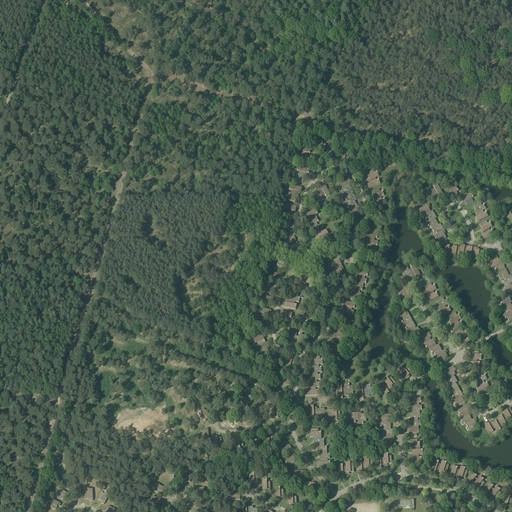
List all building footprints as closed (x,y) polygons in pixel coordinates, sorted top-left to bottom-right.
[(323,142),(318,141),(316,153),(320,153),(320,152),(324,153),(326,145),(323,144),(323,142)] [(300,151),(300,154),(307,155),(308,153),(310,153),(311,149),(299,146),(298,151),(300,151)] [(334,148),(330,147),(327,159),(331,160),(331,158),(336,159),(337,151),(334,151),(334,148)] [(307,155),(300,154),(296,153),(295,158),(297,158),(296,162),(304,163),(305,159),(307,159),(307,155)] [(346,155),(341,154),(339,166),(343,166),(343,165),(347,166),(349,158),(346,157),(346,155)] [(358,155),(354,155),(351,166),(355,167),(355,165),(360,166),(361,158),(358,158),(358,155)] [(299,172),(299,174),(306,176),(307,173),(309,174),(310,169),(298,167),(297,171),(299,172)] [(368,182),(375,178),(379,177),(377,172),(375,173),(373,170),(366,173),(368,178),(367,178),(368,182)] [(306,179),(306,176),(299,174),(295,173),(294,178),(296,179),(295,181),(303,182),(304,178),(306,179)] [(342,187),(343,190),(350,187),(349,184),(351,183),(349,178),(338,184),(340,188),(342,187)] [(375,178),(368,182),(369,184),(367,185),(369,189),(381,184),(378,180),(376,181),(375,178)] [(322,188),(319,189),(322,196),(325,195),(326,197),(330,195),(325,184),(321,186),(322,188)] [(292,190),(291,193),(299,195),(299,192),(301,192),(302,188),(290,185),(289,190),(292,190)] [(434,189),(432,190),(436,197),(438,196),(439,198),(443,196),(437,185),(433,187),(434,189)] [(350,187),(343,190),(341,191),(343,195),(345,194),(346,196),(346,197),(353,194),(351,188),(350,188),(350,187)] [(436,197),(432,190),(430,187),(426,189),(427,191),(425,192),(428,199),(432,197),(433,199),(436,197)] [(458,191),(456,187),(446,193),(447,196),(449,195),(451,199),(458,195),(456,192),(458,191)] [(324,200),(322,196),(319,189),(316,191),(317,192),(312,194),(316,201),(319,200),(319,202),(324,200)] [(374,201),(381,197),(384,196),(382,191),(380,192),(379,189),(372,192),(374,197),(372,197),(374,201)] [(298,198),(299,195),(291,193),(287,192),(286,197),(288,198),(288,201),(295,202),(296,197),(298,198)] [(350,203),(354,201),(356,200),(354,195),(353,195),(353,194),(346,197),(346,196),(344,197),(346,202),(348,201),(349,203),(350,203)] [(474,198),(471,194),(461,199),(463,202),(464,201),(466,205),(473,202),(471,199),(474,198)] [(382,200),(381,197),(374,201),(375,203),(373,204),(375,209),(386,203),(384,199),(382,200)] [(355,203),(354,201),(350,203),(349,203),(346,205),(348,209),(350,208),(351,211),(358,207),(355,203)] [(475,215),(482,211),(486,209),(483,205),(481,206),(480,203),(473,207),(475,211),(474,212),(475,215)] [(286,210),(285,212),(293,214),(293,211),(295,212),(296,207),(284,205),(283,209),(286,210)] [(423,213),(424,215),(430,212),(428,208),(430,207),(428,205),(418,210),(420,214),(423,213)] [(358,207),(351,211),(347,212),(349,217),(351,216),(353,219),(359,215),(358,211),(359,210),(358,207)] [(310,221),(317,217),(315,215),(318,214),(315,210),(305,215),(307,219),(309,218),(310,221)] [(432,211),(430,212),(424,215),(426,220),(428,219),(429,221),(430,221),(434,219),(436,218),(434,213),(433,213),(432,211)] [(477,222),(488,216),(485,212),(483,213),(482,211),(475,215),(477,217),(475,218),(477,222)] [(293,214),(285,212),(281,212),(280,216),(283,217),(282,220),(290,221),(291,216),(292,217),(293,214)] [(385,219),(386,215),(374,212),(373,215),(375,216),(374,220),(382,222),(382,219),(385,219)] [(311,229),(313,228),(318,226),(316,223),(319,222),(317,217),(310,221),(308,222),(311,229)] [(435,220),(434,219),(430,221),(429,221),(426,223),(428,227),(430,225),(431,228),(438,225),(436,220),(435,220)] [(482,233),(488,229),(492,227),(490,223),(488,224),(486,221),(479,225),(482,229),(480,230),(482,233)] [(313,230),(316,235),(322,232),(321,229),(323,228),(321,224),(318,226),(313,228),(313,230)] [(436,232),(437,234),(444,230),(441,226),(440,224),(438,225),(431,228),(434,233),(436,232)] [(286,233),(287,235),(294,232),(293,230),(295,229),(293,225),(282,230),(284,234),(286,233)] [(372,228),(371,233),(378,234),(379,231),(381,232),(382,227),(370,225),(370,228),(372,228)] [(494,234),(492,230),(490,231),(488,229),(482,233),(483,235),(481,236),(483,240),(494,234)] [(326,230),(322,232),(316,235),(317,238),(318,237),(320,241),(327,238),(326,235),(328,234),(326,230)] [(444,230),(437,234),(433,236),(436,240),(438,239),(439,241),(446,238),(444,234),(445,233),(444,230)] [(295,235),(294,232),(287,235),(287,236),(283,238),(285,241),(287,240),(289,244),(296,240),(294,236),(295,235)] [(367,240),(369,240),(374,241),(375,238),(377,239),(378,234),(371,233),(369,232),(367,240)] [(378,242),(374,241),(369,240),(367,247),(374,248),(375,246),(377,246),(378,242)] [(302,246),(301,243),(290,248),(292,252),(294,251),(296,254),(302,251),(300,247),(302,246)] [(460,248),(458,255),(463,256),(464,253),(466,254),(468,247),(463,246),(464,244),(460,244),(460,248)] [(450,256),(451,248),(449,248),(450,246),(445,245),(443,257),(447,258),(448,256),(450,256)] [(458,255),(460,248),(452,246),(451,248),(450,256),(455,257),(456,255),(458,255)] [(471,255),(474,255),(475,248),(471,247),(468,246),(468,247),(466,254),(466,256),(471,257),(471,255)] [(379,249),(374,248),(367,247),(366,250),(368,251),(367,255),(375,257),(375,254),(377,255),(379,249)] [(475,248),(474,255),(473,260),(478,260),(478,258),(481,259),(483,251),(478,250),(478,249),(475,248)] [(332,259),(334,262),(339,260),(341,259),(339,255),(340,254),(339,251),(328,256),(330,261),(332,259)] [(492,269),(495,267),(502,263),(500,260),(499,260),(497,257),(490,261),(491,263),(489,264),(492,269)] [(334,267),(335,269),(342,266),(339,260),(334,262),(329,264),(332,268),(334,267)] [(289,264),(278,261),(277,265),(279,266),(279,269),(286,270),(287,266),(289,267),(289,264)] [(502,263),(495,267),(496,269),(494,270),(497,274),(499,273),(505,270),(504,268),(505,267),(502,263)] [(411,269),(409,270),(412,277),(415,276),(416,278),(420,275),(414,265),(410,267),(411,269)] [(343,269),(342,266),(335,269),(331,271),(333,276),(336,275),(337,277),(344,274),(342,270),(343,269)] [(412,277),(409,270),(407,267),(403,269),(404,271),(401,272),(405,279),(409,277),(410,278),(412,277)] [(506,269),(505,270),(499,273),(500,275),(498,276),(500,281),(504,279),(504,278),(509,276),(508,274),(506,269)] [(357,278),(365,279),(365,276),(367,277),(368,272),(357,270),(356,273),(358,273),(357,278)] [(283,275),(271,273),(270,277),(273,278),(272,281),(280,282),(281,278),(282,278),(283,275)] [(304,277),(308,284),(309,288),(314,286),(313,284),(316,283),(312,275),(308,277),(307,276),(304,277)] [(511,277),(510,275),(509,276),(504,278),(504,279),(505,281),(503,282),(505,286),(506,286),(511,284),(511,282),(511,277)] [(305,285),(308,284),(304,277),(302,278),(301,276),(297,279),(302,289),(306,287),(305,285)] [(367,280),(365,279),(357,278),(355,285),(363,286),(364,283),(366,284),(367,280)] [(278,287),(267,284),(266,289),(268,290),(268,292),(275,294),(276,290),(278,290),(278,287)] [(426,295),(433,291),(436,290),(434,285),(432,286),(431,284),(424,287),(426,291),(425,292),(426,295)] [(511,286),(511,284),(506,286),(505,286),(504,287),(505,290),(503,291),(506,295),(511,291),(511,286)] [(353,285),(352,292),(359,293),(360,291),(362,291),(363,286),(355,285),(353,285)] [(402,294),(403,297),(410,293),(409,290),(411,290),(408,285),(397,291),(400,295),(402,294)] [(359,293),(352,292),(350,291),(349,294),(351,295),(350,299),(358,301),(358,298),(361,299),(362,294),(359,293)] [(434,294),(433,291),(426,295),(428,298),(426,299),(428,303),(439,297),(436,293),(434,294)] [(287,300),(295,302),(299,303),(300,298),(298,297),(298,294),(291,293),(290,297),(288,297),(287,300)] [(410,293),(403,297),(400,299),(402,303),(404,302),(406,304),(412,301),(410,297),(412,296),(410,293)] [(503,303),(505,306),(510,304),(511,302),(509,299),(511,297),(509,295),(499,300),(501,305),(503,303)] [(274,299),(262,296),(261,301),(264,301),(263,304),(270,306),(271,301),(273,302),(274,299)] [(438,310),(445,306),(449,304),(447,300),(445,301),(443,298),(436,302),(439,306),(437,307),(438,310)] [(294,305),(295,302),(287,300),(287,303),(285,302),(284,307),(296,310),(297,305),(294,305)] [(344,305),(344,310),(352,311),(352,308),(354,308),(355,304),(344,302),(343,305),(344,305)] [(505,311),(507,313),(511,310),(511,307),(510,304),(505,306),(501,308),(503,312),(505,311)] [(447,308),(445,306),(438,310),(440,312),(438,313),(440,317),(451,311),(449,307),(447,308)] [(271,311),(260,308),(258,313),(261,313),(260,316),(268,318),(269,313),(270,314),(271,311)] [(399,321),(402,319),(409,315),(407,312),(406,313),(404,309),(397,312),(398,315),(396,317),(399,321)] [(354,311),(352,311),(344,310),(343,317),(350,318),(351,315),(353,316),(354,311)] [(511,310),(507,313),(503,315),(506,320),(508,318),(509,321),(511,319),(511,310)] [(291,318),(292,313),(280,311),(280,314),(282,315),(281,319),(288,321),(289,318),(291,318)] [(451,324),(457,321),(461,319),(459,315),(457,316),(455,313),(448,316),(451,321),(449,321),(451,324)] [(406,325),(412,321),(411,320),(412,320),(409,315),(402,319),(404,321),(401,322),(404,327),(406,325)] [(354,319),(350,318),(343,317),(342,320),(344,320),(343,325),(350,326),(351,323),(353,324),(354,319)] [(269,323),(257,320),(256,325),(259,326),(258,328),(265,330),(266,326),(268,326),(269,323)] [(412,321),(406,325),(407,328),(405,329),(407,333),(411,331),(416,328),(415,327),(415,326),(412,321)] [(452,332),(463,326),(461,322),(459,323),(457,321),(451,324),(452,327),(450,328),(452,332)] [(410,335),(412,339),(423,333),(421,330),(420,331),(417,327),(416,328),(411,331),(412,333),(410,335)] [(458,342),(464,338),(468,336),(466,331),(464,333),(462,329),(455,333),(458,337),(456,338),(458,342)] [(291,343),(294,344),(296,336),(297,332),(292,331),(292,334),(289,333),(287,341),(292,341),(291,343)] [(332,335),(333,336),(338,342),(339,344),(343,341),(342,339),(344,337),(339,331),(336,334),(335,333),(332,335)] [(424,344),(431,341),(429,338),(431,337),(429,333),(418,339),(421,343),(423,342),(424,344)] [(299,337),(296,336),(294,344),(297,344),(297,347),(302,348),(304,335),(299,334),(299,337)] [(265,338),(264,335),(253,339),(255,344),(257,343),(259,346),(266,343),(264,338),(265,338)] [(329,340),(328,341),(331,345),(333,348),(337,345),(335,344),(338,342),(333,336),(329,339),(329,340)] [(466,340),(464,338),(458,342),(459,344),(457,345),(459,349),(470,343),(468,339),(466,340)] [(328,347),(331,345),(328,341),(326,339),(323,341),(322,340),(319,342),(326,351),(330,349),(328,347)] [(434,339),(431,341),(424,344),(426,348),(428,347),(430,350),(436,346),(434,342),(436,341),(434,339)] [(438,345),(436,346),(430,350),(432,354),(434,353),(435,355),(442,352),(438,345)] [(269,349),(268,346),(257,351),(259,355),(261,354),(262,357),(269,354),(268,350),(269,349)] [(445,350),(442,352),(435,355),(438,360),(440,358),(441,361),(448,357),(446,353),(447,353),(445,350)] [(470,356),(470,360),(477,360),(481,360),(481,355),(479,355),(479,352),(471,352),(471,356),(470,356)] [(291,358),(288,357),(285,369),(290,370),(291,368),(294,368),(295,361),(290,360),(291,358)] [(311,366),(319,365),(323,365),(322,360),(320,360),(320,357),(312,358),(312,362),(311,362),(311,366)] [(278,359),(274,358),(272,369),(277,370),(277,367),(280,368),(282,361),(277,360),(278,359)] [(402,365),(398,368),(403,375),(399,378),(403,383),(410,377),(409,376),(412,373),(406,365),(403,367),(402,365)] [(448,378),(453,376),(455,375),(454,372),(456,371),(454,366),(443,372),(445,377),(447,375),(448,378)] [(318,375),(318,372),(312,373),(310,373),(311,377),(309,378),(309,381),(317,380),(321,380),(320,375),(318,375)] [(477,385),(483,381),(487,379),(485,375),(483,376),(481,373),(474,377),(476,381),(475,382),(477,385)] [(454,377),(453,376),(448,378),(445,380),(447,384),(449,383),(450,385),(451,386),(455,383),(457,382),(455,377),(454,377)] [(383,380),(385,383),(390,390),(393,387),(392,386),(396,383),(391,377),(388,379),(387,377),(383,380)] [(293,385),(293,382),(281,379),(280,384),(282,384),(282,387),(290,389),(291,384),(293,385)] [(509,391),(511,390),(506,379),(501,382),(502,384),(500,385),(504,392),(508,390),(509,391)] [(317,383),(317,380),(309,381),(310,385),(308,385),(308,388),(315,388),(320,387),(319,383),(317,383)] [(485,384),(483,381),(477,385),(478,387),(476,389),(478,393),(489,387),(487,382),(485,384)] [(388,391),(390,390),(385,383),(383,385),(382,383),(378,387),(386,396),(389,393),(388,391)] [(456,385),(455,383),(451,386),(450,385),(447,387),(449,392),(451,390),(452,393),(453,393),(459,390),(457,384),(456,385)] [(345,385),(345,389),(346,396),(349,396),(348,394),(353,394),(352,386),(349,386),(349,384),(345,385)] [(365,386),(366,390),(366,397),(369,397),(369,395),(374,395),(373,387),(370,388),(370,385),(365,386)] [(235,398),(238,398),(237,387),(232,387),(233,389),(230,389),(230,396),(235,396),(235,398)] [(337,387),(338,399),(343,399),(342,397),(346,396),(345,389),(342,389),(342,387),(337,387)] [(366,397),(366,390),(363,390),(363,387),(358,388),(359,400),(363,400),(363,397),(366,397)] [(315,388),(308,388),(308,391),(306,391),(306,396),(319,395),(318,390),(316,391),(315,388)] [(226,400),(225,389),(221,389),(221,391),(217,391),(218,399),(223,399),(223,400),(226,400)] [(455,397),(456,399),(463,396),(460,391),(459,390),(453,393),(452,393),(450,394),(453,398),(455,397)] [(290,397),(290,394),(279,392),(278,396),(280,397),(279,400),(287,402),(288,397),(290,397)] [(491,392),(481,398),(483,400),(484,399),(486,404),(493,400),(492,397),(494,396),(491,392)] [(248,398),(246,396),(241,402),(244,405),(242,406),(245,408),(253,400),(249,397),(248,398)] [(464,399),(463,396),(456,399),(452,401),(455,406),(457,404),(458,407),(465,404),(463,400),(464,399)] [(216,404),(208,397),(205,401),(207,402),(205,405),(210,409),(213,406),(214,407),(216,404)] [(421,398),(409,399),(409,404),(411,404),(412,406),(419,406),(419,403),(421,403),(421,398)] [(254,418),(261,409),(258,406),(256,408),(254,406),(249,411),(252,414),(251,416),(254,418)] [(318,415),(317,409),(317,408),(314,408),(313,406),(309,406),(310,419),(314,418),(314,415),(317,415),(318,415)] [(412,406),(412,414),(420,413),(419,410),(422,410),(422,406),(419,406),(412,406)] [(464,417),(468,414),(470,413),(468,409),(469,408),(467,406),(457,411),(459,415),(462,414),(463,416),(464,417)] [(502,411),(504,414),(507,421),(511,419),(511,417),(511,415),(511,412),(510,408),(506,410),(505,409),(502,411)] [(212,417),(203,409),(200,413),(202,414),(200,417),(206,422),(209,418),(210,419),(212,417)] [(332,411),(332,417),(333,422),(337,421),(337,419),(340,419),(340,411),(332,411)] [(356,421),(358,420),(358,413),(353,413),(353,411),(350,411),(350,413),(351,421),(351,423),(356,423),(356,421)] [(348,421),(351,421),(350,413),(346,414),(346,412),(343,412),(343,424),(348,424),(348,421)] [(358,412),(358,413),(358,420),(359,424),(364,424),(363,422),(366,421),(366,414),(361,414),(361,412),(358,412)] [(411,422),(418,421),(418,418),(420,418),(420,413),(412,414),(410,414),(411,422)] [(465,424),(472,420),(468,414),(464,417),(463,416),(459,418),(461,422),(463,421),(465,424)] [(507,421),(504,414),(500,416),(497,417),(498,417),(497,418),(498,420),(502,426),(506,424),(505,422),(507,421)] [(390,419),(389,415),(377,416),(378,420),(380,420),(380,423),(388,422),(388,419),(390,419)] [(472,420),(465,424),(467,428),(469,427),(471,430),(477,426),(475,422),(477,421),(475,418),(472,420)] [(494,422),(492,423),(495,428),(494,428),(496,432),(501,430),(499,428),(502,426),(498,420),(495,422),(494,422)] [(390,422),(388,422),(380,423),(381,428),(383,428),(383,431),(391,430),(390,424),(390,422)] [(495,428),(492,423),(491,422),(487,424),(486,422),(483,424),(489,434),(493,432),(492,430),(494,428),(495,428)] [(203,440),(208,440),(207,429),(204,429),(204,430),(200,430),(200,438),(203,438),(203,440)] [(309,438),(313,438),(321,437),(321,432),(318,432),(318,429),(311,430),(311,434),(309,434),(309,438)] [(419,429),(411,429),(407,429),(407,432),(409,432),(409,437),(417,437),(417,433),(419,433),(419,429)] [(268,435),(265,435),(265,447),(270,447),(270,444),(273,443),(273,436),(268,436),(268,435)] [(213,436),(213,448),(218,447),(218,445),(221,445),(221,438),(216,438),(216,436),(213,436)] [(394,437),(386,437),(382,438),(382,443),(385,443),(385,445),(392,445),(392,440),(394,440),(394,437)] [(235,438),(236,449),(240,449),(240,447),(244,447),(243,439),(238,439),(238,438),(235,438)] [(252,439),(253,450),(257,450),(257,448),(260,448),(260,440),(255,440),(255,438),(252,439)] [(408,449),(412,448),(420,447),(420,443),(417,443),(417,439),(409,440),(410,444),(408,445),(408,449)] [(291,444),(289,442),(279,448),(281,452),(284,450),(285,453),(292,449),(289,445),(291,444)] [(324,444),(316,444),(317,450),(317,452),(320,452),(327,451),(327,447),(324,447),(324,444)] [(412,448),(413,455),(419,455),(423,455),(422,450),(420,450),(420,447),(412,448)] [(327,451),(320,452),(320,460),(327,459),(330,459),(329,454),(327,454),(327,451)] [(294,454),(284,460),(286,464),(288,463),(290,466),(297,462),(294,458),(296,457),(294,454)] [(383,454),(383,459),(384,466),(387,466),(387,464),(392,464),(391,456),(388,457),(388,454),(383,454)] [(419,455),(413,455),(411,456),(412,459),(409,459),(410,464),(422,462),(421,458),(419,458),(419,455)] [(384,466),(383,459),(380,459),(380,456),(376,456),(376,469),(381,468),(381,466),(384,466)] [(364,458),(364,462),(365,470),(368,469),(368,468),(373,467),(372,460),(369,460),(369,458),(364,458)] [(328,462),(327,459),(320,460),(320,463),(318,463),(318,467),(330,466),(330,462),(328,462)] [(365,470),(364,462),(361,463),(361,460),(356,460),(357,473),(362,472),(362,470),(365,470)] [(436,471),(439,472),(441,465),(438,464),(439,462),(434,460),(430,472),(435,474),(436,471)] [(442,461),(441,465),(439,472),(442,473),(442,472),(447,473),(449,466),(446,465),(446,462),(442,461)] [(345,463),(346,468),(346,475),(349,475),(349,473),(354,473),(353,465),(350,466),(350,463),(345,463)] [(346,475),(346,468),(343,468),(342,465),(338,466),(339,478),(343,477),(343,475),(346,475)] [(455,477),(457,478),(459,470),(457,470),(458,468),(453,466),(449,478),(454,479),(455,477)] [(460,467),(459,470),(457,478),(460,479),(461,477),(465,479),(468,471),(464,471),(465,469),(460,467)] [(182,474),(183,485),(186,485),(186,483),(190,482),(189,475),(187,475),(187,473),(182,474)] [(249,473),(250,485),(253,485),(253,484),(257,483),(257,475),(254,476),(254,473),(249,473)] [(471,484),(473,485),(477,480),(475,478),(477,476),(473,473),(465,482),(469,486),(471,484)] [(169,475),(170,488),(174,488),(173,486),(178,485),(177,477),(174,477),(174,475),(169,475)] [(480,476),(477,480),(473,485),(475,487),(476,486),(480,489),(485,484),(482,481),(484,479),(480,476)] [(490,483),(482,492),(485,496),(487,494),(489,496),(494,490),(492,488),(493,486),(490,483)] [(164,494),(166,490),(156,484),(153,488),(156,489),(154,492),(161,496),(163,493),(164,494)] [(497,487),(494,490),(489,496),(492,498),(493,496),(496,499),(501,493),(499,491),(500,489),(497,487)] [(67,496),(68,494),(58,488),(56,492),(57,493),(56,496),(63,500),(66,495),(67,496)] [(204,493),(204,488),(192,490),(192,493),(194,493),(194,497),(202,496),(202,493),(204,493)] [(275,488),(276,500),(279,500),(279,498),(284,498),(283,490),(280,490),(280,488),(275,488)] [(104,505),(110,494),(105,491),(104,494),(101,493),(98,500),(102,502),(101,503),(104,505)] [(233,498),(233,501),(240,501),(240,495),(242,495),(241,492),(228,494),(228,499),(233,498)] [(288,495),(289,507),(292,507),(292,505),(297,505),(296,497),(293,497),(293,495),(288,495)] [(510,496),(505,495),(502,506),(505,507),(506,505),(510,507),(511,499),(509,499),(510,496)] [(162,506),(164,503),(152,496),(150,500),(154,502),(152,505),(159,509),(161,506),(162,506)] [(60,506),(61,504),(50,499),(48,503),(50,504),(49,506),(56,509),(58,505),(60,506)] [(211,504),(210,500),(201,502),(202,509),(209,508),(209,504),(211,504)] [(305,501),(301,502),(301,511),(309,511),(309,504),(305,504),(305,501)]
